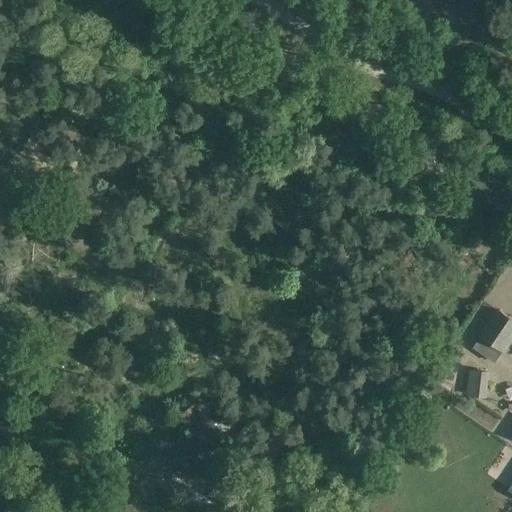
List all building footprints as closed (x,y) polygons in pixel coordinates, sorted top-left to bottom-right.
[(328,287),(332,274),(299,263),(295,276),(328,287)] [(131,276),(126,297),(164,306),(169,286),(131,276)] [(205,345),(203,293),(178,294),(181,346),(205,345)] [(259,303),(252,326),(292,338),(299,315),(259,303)] [(511,342),(511,316),(497,307),(479,334),(482,336),(474,348),(495,362),(503,351),(505,352),(511,342)] [(511,480),(511,461),(503,474),(511,480)]
